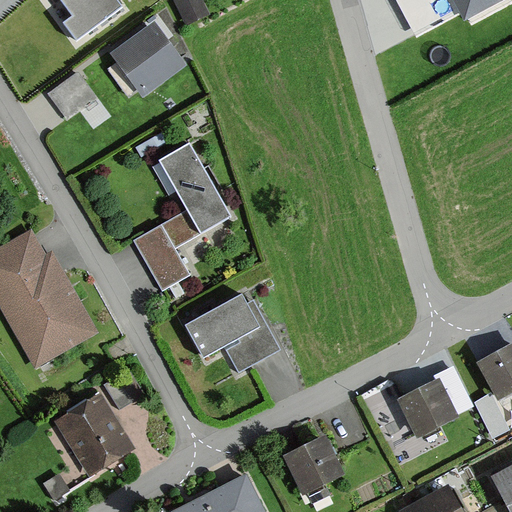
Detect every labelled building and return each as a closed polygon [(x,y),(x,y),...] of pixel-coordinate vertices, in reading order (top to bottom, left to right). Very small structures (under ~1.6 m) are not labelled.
[(119,7),(114,0),(62,0),(75,18),(66,24),(77,38),(119,7)] [(186,22),(203,14),(196,0),(187,0),(177,5),(186,22)] [(452,0),(464,21),(503,0),(452,0)] [(128,48),(115,57),(141,92),(177,65),(152,30),(139,40),(136,36),(125,44),(128,48)] [(76,75),(47,95),(65,119),(93,99),(76,75)] [(196,147),(162,166),(206,245),(240,226),(196,147)] [(57,275),(50,279),(27,238),(0,253),(0,301),(35,363),(89,332),(57,275)] [(251,332),(258,328),(240,295),(183,327),(201,360),(236,340),(251,367),(266,358),(251,332)] [(511,347),(480,365),(497,397),(511,389),(511,347)] [(117,411),(130,403),(114,378),(102,386),(117,411)] [(435,385),(401,401),(417,434),(451,418),(435,385)] [(97,399),(58,423),(89,473),(128,449),(97,399)] [(321,441),(286,458),(309,505),(328,495),(322,482),(337,474),(321,441)] [(511,511),(511,467),(491,479),(509,511),(511,511)] [(260,511),(243,478),(175,511),(260,511)] [(457,511),(446,492),(409,511),(457,511)]
